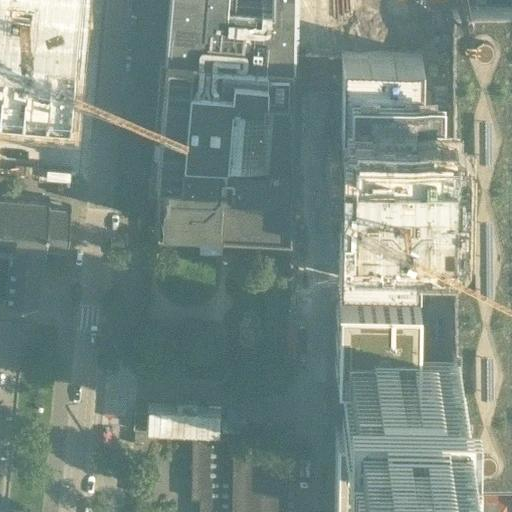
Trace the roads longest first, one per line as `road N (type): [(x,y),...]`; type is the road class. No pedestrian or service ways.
road 1 (residential): [(69,511),(117,0)]
road 2 (residential): [(432,511),(441,37)]
road 3 (residential): [(325,0),(312,408)]
